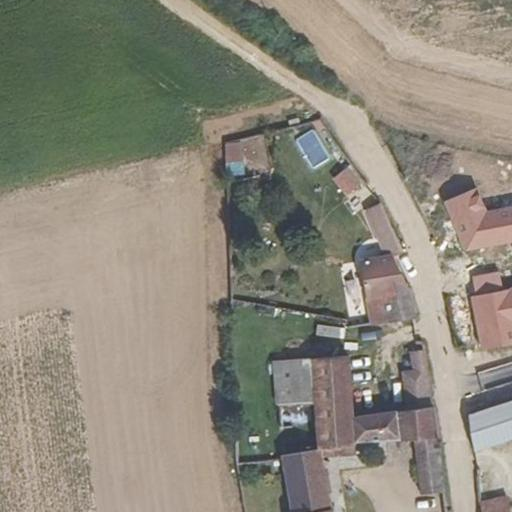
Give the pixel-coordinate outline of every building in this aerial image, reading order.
[(313,128),(294,138),(311,168),(330,158),(313,128)] [(249,138),(220,144),(226,170),(255,163),(249,138)] [(290,151),(276,156),(289,188),(302,182),(290,151)] [(329,180),(344,197),(361,182),(346,165),(329,180)] [(364,254),(366,308),(415,301),(408,264),(402,264),(392,251),(364,254)] [(398,407),(349,410),(346,370),(317,372),(280,375),(287,462),(329,447),(357,445),(416,440),(436,438),(421,336),(401,337),(406,360),(392,361),(398,407)] [(511,431),(511,402),(482,413),(470,417),(473,446),(511,431)] [(416,440),(418,465),(422,511),(444,511),(436,438),(416,440)] [(360,468),(418,465),(416,440),(357,445),(360,468)] [(295,511),(336,511),(329,447),(287,462),(295,511)] [(479,507),(479,511),(507,511),(505,501),(479,507)]
